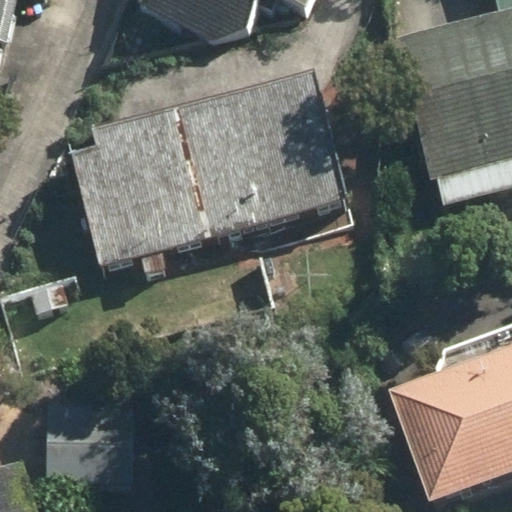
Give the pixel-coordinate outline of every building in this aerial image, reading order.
[(0,0),(0,109),(11,113),(44,12),(6,0),(0,0)] [(285,0),(316,14),(322,0),(156,0),(148,16),(246,62),(275,0),(285,0)] [(511,0),(500,0),(509,37),(420,58),(456,211),(511,198),(511,0)] [(329,85),(123,135),(129,159),(84,170),(112,284),(363,223),(329,85)] [(511,368),(409,405),(447,511),(457,511),(511,492),(511,368)] [(143,418),(57,414),(53,491),(138,496),(143,418)] [(52,511),(44,477),(0,487),(0,511),(52,511)]
